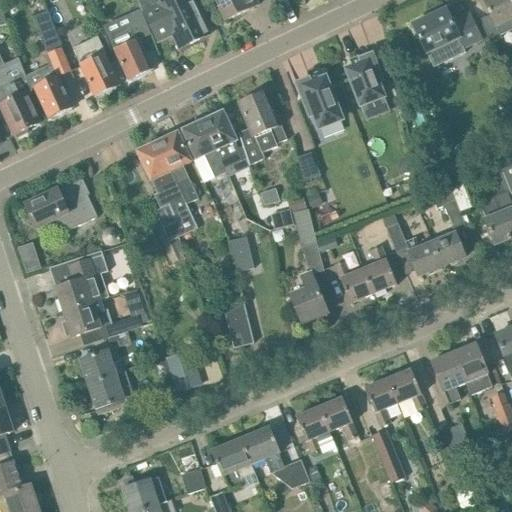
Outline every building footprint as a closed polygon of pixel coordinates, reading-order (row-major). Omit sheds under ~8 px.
[(158,5),(144,12),(158,43),(173,36),(179,50),(211,35),(194,0),(169,0),(162,3),(159,5),(158,5)] [(215,0),(226,22),(259,5),(256,0),(215,0)] [(491,16),(480,21),(489,39),(491,44),(503,39),(501,36),(511,30),(511,1),(511,0),(483,0),(491,16)] [(130,16),(105,28),(109,36),(129,81),(132,80),(133,82),(142,78),(141,76),(153,71),(139,40),(151,34),(141,11),(130,16)] [(446,11),(414,26),(434,67),(465,53),(463,50),(483,41),(471,14),(452,23),(446,11)] [(48,12),(34,18),(48,55),(63,49),(48,12)] [(107,92),(119,86),(101,46),(97,38),(74,49),(82,66),(96,97),(98,96),(99,98),(108,94),(107,92)] [(19,59),(5,66),(0,55),(0,104),(14,136),(16,135),(18,139),(29,133),(27,130),(41,124),(27,94),(33,92),(32,90),(27,77),(19,59)] [(381,83),(384,82),(373,55),(351,64),(353,69),(348,71),(361,108),(387,98),(381,83)] [(52,118),(53,120),(62,116),(61,114),(73,108),(58,76),(53,64),(48,66),(27,77),(32,90),(35,89),(50,119),(52,118)] [(318,130),(331,124),(342,120),(326,80),(321,82),(318,76),(297,85),(310,119),(313,118),(318,130)] [(244,103),(239,105),(250,130),(240,134),(243,147),(250,167),(251,166),(265,160),(263,154),(278,148),(277,146),(287,141),(267,93),(254,98),(251,96),(245,99),(244,103)] [(422,108),(411,111),(417,129),(428,125),(422,108)] [(223,113),(203,122),(227,173),(230,178),(250,168),(250,167),(243,147),(239,149),(236,143),(237,142),(232,131),(225,116),(223,113)] [(216,179),(227,173),(203,122),(183,132),(197,160),(196,165),(204,184),(216,179)] [(158,143),(187,205),(199,199),(184,167),(192,164),(178,134),(158,143)] [(158,143),(138,153),(158,195),(155,196),(161,209),(170,205),(178,222),(163,229),(179,263),(187,259),(178,239),(186,235),(199,230),(187,205),(158,143)] [(297,158),(305,182),(321,177),(311,153),(297,158)] [(511,166),(502,171),(511,196),(511,166)] [(37,229),(53,222),(55,221),(71,231),(98,218),(88,196),(90,195),(83,180),(59,192),(58,190),(26,205),(37,229)] [(456,189),(452,190),(456,201),(460,212),(471,208),(463,186),(456,189)] [(280,203),(276,189),(261,195),(265,207),(280,203)] [(432,199),(436,209),(444,206),(456,201),(452,191),(432,199)] [(323,206),(318,192),(306,197),(312,210),(323,206)] [(511,240),(511,239),(511,238),(511,204),(508,194),(481,205),(487,220),(485,221),(495,245),(508,240),(509,242),(511,240)] [(293,214),(306,211),(303,198),(288,202),(291,215),(293,214)] [(456,201),(444,206),(453,230),(465,226),(460,212),(456,201)] [(317,244),(312,222),(309,210),(306,211),(293,214),(301,248),(305,259),(319,254),(317,244)] [(433,243),(420,248),(417,238),(406,242),(394,215),(383,220),(390,237),(397,253),(407,249),(418,277),(443,267),(433,243)] [(382,218),(361,226),(370,247),(390,237),(383,220),(382,218)] [(121,234),(121,233),(120,233),(120,232),(119,232),(119,231),(118,230),(117,230),(117,229),(116,229),(115,229),(115,228),(114,228),(113,228),(112,228),(111,228),(110,228),(109,228),(108,229),(107,229),(106,230),(105,231),(104,232),(104,233),(103,233),(103,234),(103,235),(102,235),(102,236),(102,237),(102,238),(102,239),(102,240),(103,240),(103,241),(103,242),(104,243),(104,244),(105,244),(105,245),(106,245),(107,246),(108,246),(109,247),(110,247),(111,247),(112,247),(113,247),(114,247),(115,247),(116,246),(117,246),(118,245),(119,244),(120,243),(120,242),(121,242),(121,241),(121,240),(121,239),(121,238),(121,237),(121,236),(121,235),(121,234)] [(443,267),(466,258),(456,234),(433,243),(443,267)] [(247,238),(229,242),(237,273),(255,269),(247,238)] [(335,238),(317,244),(319,254),(338,248),(335,238)] [(124,245),(117,247),(121,257),(128,255),(124,245)] [(374,295),(397,286),(381,247),(371,252),(376,266),(364,271),(374,295)] [(101,301),(110,298),(102,275),(109,273),(103,256),(70,267),(75,283),(56,289),(64,313),(101,301)] [(41,270),(39,262),(25,267),(27,275),(41,270)] [(343,262),(335,266),(351,305),(374,295),(364,271),(350,276),(345,262),(343,262)] [(302,325),(329,314),(311,272),(300,277),(305,290),(290,295),(302,325)] [(137,290),(125,294),(129,306),(141,302),(137,290)] [(67,322),(62,324),(67,338),(72,336),(73,338),(81,335),(97,330),(101,341),(108,339),(128,332),(143,327),(142,324),(139,316),(131,318),(111,325),(111,326),(102,329),(98,315),(105,312),(101,301),(64,313),(67,322)] [(145,314),(141,302),(129,306),(127,307),(131,318),(139,316),(142,324),(149,322),(146,314),(145,314)] [(244,303),(224,308),(234,350),(255,344),(244,303)] [(511,329),(496,336),(506,362),(511,375),(511,329)] [(108,339),(112,350),(131,344),(128,332),(108,339)] [(481,392),(493,387),(488,375),(489,375),(476,344),(454,353),(466,384),(471,396),(481,392)] [(88,385),(117,375),(109,352),(104,353),(80,361),(88,385)] [(197,371),(191,352),(165,360),(171,379),(197,371)] [(456,388),(466,384),(454,353),(432,362),(444,394),(446,393),(450,404),(461,400),(456,388)] [(165,360),(154,364),(160,383),(171,379),(165,360)] [(388,380),(399,405),(413,399),(418,412),(427,409),(412,371),(388,380)] [(117,375),(88,385),(98,416),(136,404),(126,373),(117,376),(117,375)] [(386,411),(399,405),(388,380),(365,390),(381,428),(391,424),(386,411)] [(511,431),(511,412),(510,407),(505,392),(490,398),(495,412),(504,435),(511,431)] [(320,408),(330,433),(344,427),(349,441),(359,437),(343,399),(320,408)] [(0,467),(14,463),(5,435),(14,433),(3,402),(0,402),(0,467)] [(317,438),(330,433),(320,408),(297,418),(312,456),(322,452),(317,438)] [(459,452),(471,447),(462,424),(450,429),(459,452)] [(278,453),(279,453),(280,452),(271,429),(242,440),(252,464),(265,459),(271,474),(292,491),(311,483),(306,471),(302,461),(284,467),(278,453)] [(450,429),(432,436),(447,470),(463,463),(458,453),(459,452),(450,429)] [(391,485),(406,479),(387,431),(372,437),(386,471),(391,485)] [(251,464),(252,464),(242,440),(212,453),(222,476),(224,475),(231,491),(244,485),(242,479),(255,474),(251,464)] [(14,463),(0,467),(0,511),(39,511),(31,486),(23,488),(15,464),(14,463)] [(321,481),(315,467),(306,471),(311,483),(312,485),(321,481)] [(201,471),(182,477),(188,496),(207,490),(201,471)] [(125,489),(123,490),(129,511),(138,511),(167,502),(166,497),(159,478),(136,486),(133,477),(123,481),(125,489)] [(215,511),(230,511),(223,493),(210,498),(215,511)] [(175,511),(172,501),(167,502),(138,511),(175,511)]
